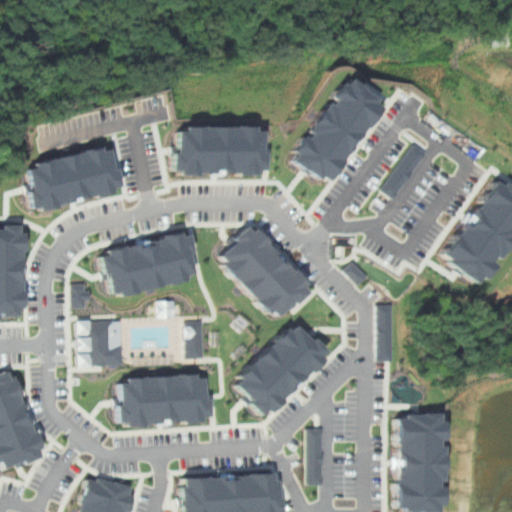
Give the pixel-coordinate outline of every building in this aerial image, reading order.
[(339,78),(335,85),(331,82),(283,150),(288,154),(283,161),(295,169),(294,170),(298,173),(302,176),(304,173),(312,179),(315,176),(322,181),(341,150),(343,146),(346,143),(348,141),(351,137),(357,127),(358,128),(372,107),(366,102),(367,99),(358,92),(359,90),(356,88),(353,86),(352,87),(339,78)] [(170,131),(170,146),(164,146),(165,151),(165,156),(166,156),(166,170),(174,170),(174,175),(192,176),(192,173),(206,174),(206,176),(212,176),(217,176),(217,174),(231,173),(231,175),(249,175),(249,170),(257,170),(257,156),(258,156),(258,150),(258,146),(253,145),(253,131),(245,131),(245,125),(178,126),(178,131),(170,131)] [(407,144),(420,152),(388,199),(376,190),(407,144)] [(22,169),(25,183),(20,185),(22,190),(23,194),(24,194),(28,208),(36,206),(37,211),(55,207),(54,204),(68,202),(69,204),(73,203),(78,201),(78,199),(91,195),(92,197),(109,192),(109,188),(116,186),(112,172),(114,171),(113,167),(112,162),(107,163),(103,149),(95,151),(94,146),(29,163),(30,167),(22,169)] [(439,254),(463,217),(488,180),(495,185),(498,182),(508,189),(511,192),(511,232),(504,245),(479,279),(475,276),(471,283),(457,274),(457,272),(454,270),(443,262),(445,259),(439,254)] [(16,224),(16,233),(20,233),(22,251),(19,251),(20,264),(23,265),(23,270),(23,276),(20,276),(19,289),(23,290),(22,308),(17,308),(17,316),(2,316),(2,318),(0,318),(0,223),(2,223),(2,225),(16,224)] [(243,226),(233,236),(232,235),(228,238),(224,242),(228,246),(218,255),(223,261),(220,264),(267,314),(270,311),(275,316),(286,306),(290,310),(294,307),(297,304),(296,302),(306,292),(301,286),(304,283),(292,269),(290,271),(282,261),(283,259),(279,255),(275,251),(273,253),(264,243),(265,241),(253,228),(249,232),(243,226)] [(99,256),(102,270),(100,271),(102,276),(103,281),(108,279),(112,293),(119,292),(121,296),(186,280),(185,275),(192,273),(189,259),(194,258),(193,253),(192,249),(191,250),(186,234),(179,236),(178,231),(160,235),(160,238),(147,240),(146,238),(141,240),(136,241),(136,243),(123,247),(123,244),(105,250),(106,254),(99,256)] [(349,261),(340,270),(348,278),(357,269),(349,261)] [(348,278),(357,269),(364,276),(355,285),(348,278)] [(72,284),(86,283),(86,290),(91,290),(92,300),(87,300),(87,307),(72,308),(72,284)] [(373,305),(388,305),(388,361),(384,361),(373,361),(373,358),(373,305)] [(77,321),(78,343),(79,366),(103,365),(124,364),(124,343),(114,344),(113,320),(77,321)] [(259,415),(249,405),(248,406),(244,402),(241,399),(244,395),(234,385),(239,379),(237,376),(283,328),(287,331),(293,325),(303,335),(306,332),(310,336),(314,339),(313,340),(323,351),(318,356),(320,359),(308,373),(306,371),(298,381),(299,383),(296,387),(292,391),(289,389),(280,398),(281,400),(268,413),(264,410),(259,415)] [(194,358),(193,340),(184,340),(185,352),(185,359),(188,359),(194,358)] [(0,374),(5,372),(8,380),(13,378),(20,394),(18,396),(23,408),(26,408),(28,413),(30,418),(28,419),(32,431),(35,430),(41,448),(37,450),(39,457),(26,462),(27,464),(22,466),(17,468),(15,463),(1,468),(0,465),(0,374)] [(119,383),(120,398),(115,398),(115,403),(115,408),(117,408),(118,422),(126,422),(126,427),(145,427),(144,424),(158,424),(158,426),(164,426),(169,425),(169,423),(183,421),(183,424),(201,422),(201,417),(209,416),(208,400),(209,400),(209,397),(209,392),(203,392),(202,378),(195,378),(195,374),(127,378),(127,382),(119,383)] [(391,508),(399,508),(400,511),(410,511),(434,511),(434,506),(439,505),(439,487),(435,487),(435,481),(439,481),(440,446),(435,446),(435,440),(441,439),(440,422),(435,421),(435,413),(421,413),(420,412),(416,412),(411,411),(411,414),(401,414),(401,418),(392,418),(392,444),(393,444),(393,457),(390,457),(390,468),(393,469),(393,482),(391,482),(391,508)] [(305,428),(317,428),(320,428),(320,485),(305,485),(305,428)] [(181,477),(182,486),(178,487),(178,497),(176,497),(176,502),(176,507),(178,507),(178,511),(277,511),(277,506),(277,500),(278,501),(278,496),(278,491),(275,491),(274,480),(270,480),(270,472),(245,473),(245,475),(231,475),(230,473),(225,473),(220,474),(220,476),(206,477),(206,476),(181,477)] [(86,478),(94,481),(96,478),(111,482),(129,487),(127,494),(131,496),(127,511),(77,511),(80,503),(78,503),(86,478)]
